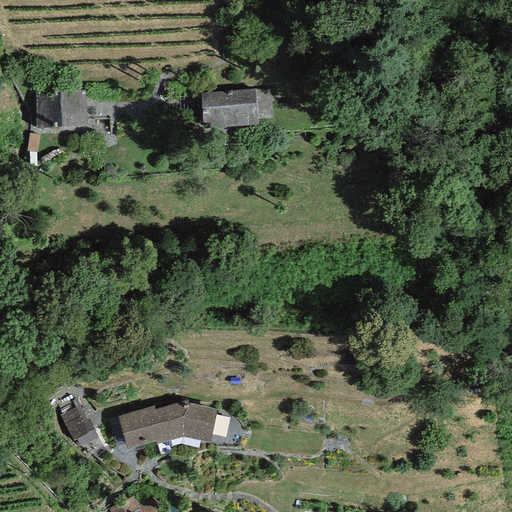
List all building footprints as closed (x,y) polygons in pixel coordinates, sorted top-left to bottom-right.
[(271,90),(210,91),(210,128),(271,127),(271,90)] [(86,129),(83,93),(34,96),(36,132),(86,129)] [(40,137),(30,135),(27,153),(37,154),(40,137)] [(179,404),(117,425),(126,454),(177,438),(210,447),(219,416),(179,404)] [(80,408),(66,418),(83,443),(97,433),(80,408)] [(141,511),(133,495),(109,507),(111,511),(141,511)]
